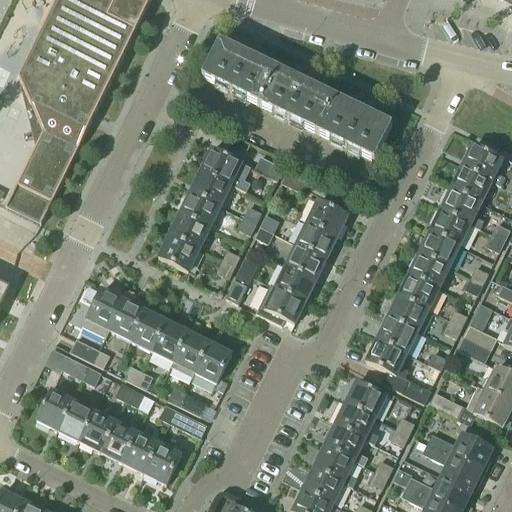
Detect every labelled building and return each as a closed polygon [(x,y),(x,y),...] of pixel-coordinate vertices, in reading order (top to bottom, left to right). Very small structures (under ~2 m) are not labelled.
[(35,152),(6,212),(7,212),(14,216),(40,229),(41,229),(46,218),(49,212),(58,194),(91,128),(96,117),(99,111),(113,83),(117,74),(144,20),(149,8),(139,3),(137,2),(132,0),(58,0),(18,83),(39,129),(31,132),(35,152)] [(374,167),(392,131),(219,47),(202,83),(374,167)] [(501,192),(505,184),(495,179),(502,165),(472,151),(461,173),(491,188),(501,192)] [(212,154),(201,176),(231,191),(246,198),(250,189),(244,186),(250,173),(242,169),(212,154)] [(277,186),(283,173),(261,162),(254,175),(277,186)] [(481,209),(491,188),(461,173),(450,195),(481,209)] [(201,176),(190,198),(220,213),(231,191),(201,176)] [(304,199),(310,187),(288,176),(282,189),(304,199)] [(478,236),(483,227),(474,222),(481,209),(450,195),(440,216),(470,231),(478,236)] [(190,198),(180,219),(210,234),(220,213),(190,198)] [(337,243),(348,221),(317,206),(307,228),(337,243)] [(256,230),(261,219),(248,212),(243,224),(256,230)] [(459,252),(470,231),(440,216),(429,237),(459,252)] [(180,219),(169,241),(199,256),(210,234),(180,219)] [(274,239),(280,227),(266,221),(260,232),(274,239)] [(250,241),(256,230),(243,224),(237,235),(250,241)] [(326,265),(337,243),(307,228),(296,250),(326,265)] [(504,247),(509,236),(496,230),(491,241),(504,247)] [(268,250),(274,239),(260,232),(255,244),(268,250)] [(449,274),(459,252),(429,237),(419,259),(449,274)] [(169,241),(158,263),(188,278),(199,256),(169,241)] [(498,258),(504,247),(491,241),(485,252),(498,258)] [(316,286),(326,265),(296,250),(285,271),(316,286)] [(234,273),(240,262),(227,256),(222,267),(234,273)] [(438,295),(449,274),(419,259),(408,281),(438,295)] [(252,282),(257,271),(244,265),(239,276),(252,282)] [(229,284),(234,273),(222,267),(217,278),(229,284)] [(305,308),(316,286),(285,271),(275,293),(305,308)] [(482,291),(488,279),(476,273),(470,285),(482,291)] [(252,282),(239,276),(225,304),(238,311),(252,282)] [(427,317),(438,295),(408,281),(397,302),(427,317)] [(478,299),(482,291),(470,285),(466,293),(478,299)] [(0,312),(8,295),(9,294),(0,289),(0,312)] [(94,309),(82,333),(105,344),(109,336),(108,336),(124,305),(101,294),(100,297),(89,291),(83,303),(94,309)] [(275,293),(269,291),(255,319),(281,332),(285,326),(294,330),(305,308),(275,293)] [(510,308),(511,302),(511,295),(502,291),(497,302),(510,308)] [(417,338),(427,317),(397,302),(387,324),(417,338)] [(124,305),(108,336),(109,336),(130,347),(145,316),(124,305)] [(145,316),(130,347),(151,357),(166,327),(145,316)] [(461,334),(466,323),(454,317),(449,328),(461,334)] [(511,355),(511,325),(509,323),(503,335),(510,338),(503,351),(511,355)] [(406,360),(417,338),(387,324),(376,345),(406,360)] [(166,327),(151,357),(173,368),(188,337),(166,327)] [(456,344),(461,334),(449,328),(444,337),(456,344)] [(491,356),(497,344),(469,331),(463,343),(491,356)] [(173,368),(171,372),(193,383),(195,379),(210,348),(188,337),(173,368)] [(484,370),(491,356),(463,343),(457,356),(484,370)] [(92,368),(99,355),(76,344),(70,357),(92,368)] [(424,409),(430,397),(404,384),(407,377),(400,373),(406,360),(376,345),(366,367),(386,377),(381,389),(424,409)] [(210,348),(195,379),(216,390),(231,359),(210,348)] [(104,374),(110,361),(99,355),(92,368),(104,374)] [(440,376),(446,365),(433,359),(427,370),(440,376)] [(83,387),(90,373),(67,362),(60,376),(83,387)] [(135,390),(142,377),(131,371),(124,384),(135,390)] [(94,393),(95,391),(101,379),(90,373),(83,387),(94,393)] [(511,409),(511,380),(496,373),(485,396),(484,396),(511,409)] [(147,395),(153,382),(142,377),(135,390),(147,395)] [(375,425),(386,402),(356,387),(345,410),(375,425)] [(127,408),(133,395),(122,389),(115,402),(127,408)] [(502,433),(511,412),(511,409),(484,396),(485,396),(477,392),(466,414),(436,399),(430,413),(461,428),(470,433),(476,421),(502,433)] [(179,411),(185,399),(174,393),(168,406),(179,411)] [(138,413),(144,400),(133,395),(127,408),(138,413)] [(58,437),(73,407),(51,396),(36,426),(58,437)] [(201,422),(207,409),(185,399),(179,411),(201,422)] [(80,448),(95,418),(73,407),(58,437),(80,448)] [(170,428),(176,416),(165,410),(159,423),(170,428)] [(373,451),(378,441),(369,436),(375,425),(345,410),(334,432),(364,447),(364,446),(373,451)] [(192,439),(198,427),(176,416),(170,428),(192,439)] [(101,459),(117,428),(95,418),(80,448),(101,459)] [(409,441),(414,430),(402,424),(396,435),(409,441)] [(123,470),(138,439),(117,428),(101,459),(123,470)] [(492,455),(479,449),(484,440),(470,433),(461,428),(456,438),(462,441),(456,452),(432,440),(427,450),(482,477),(492,455)] [(363,472),(367,463),(358,458),(364,447),(334,432),(323,453),(353,468),(354,467),(363,472)] [(403,452),(409,441),(396,435),(391,446),(403,452)] [(145,480),(160,450),(138,439),(123,470),(145,480)] [(166,491),(182,461),(160,450),(145,480),(166,491)] [(471,498),(482,477),(427,450),(422,460),(446,472),(440,483),(471,498)] [(351,493),(355,485),(347,481),(353,468),(323,453),(313,474),(343,489),(351,493)] [(387,484),(393,473),(380,467),(374,478),(387,484)] [(332,511),(343,489),(313,474),(302,496),(332,511)] [(393,487),(406,493),(443,511),(464,511),(471,498),(440,483),(434,495),(410,483),(411,483),(398,476),(393,487)] [(382,495),(387,484),(374,478),(369,488),(382,495)] [(443,511),(406,493),(401,503),(419,511),(443,511)] [(0,511),(21,511),(24,507),(2,496),(0,499),(0,511)] [(331,511),(332,511),(302,496),(294,511),(331,511)]
